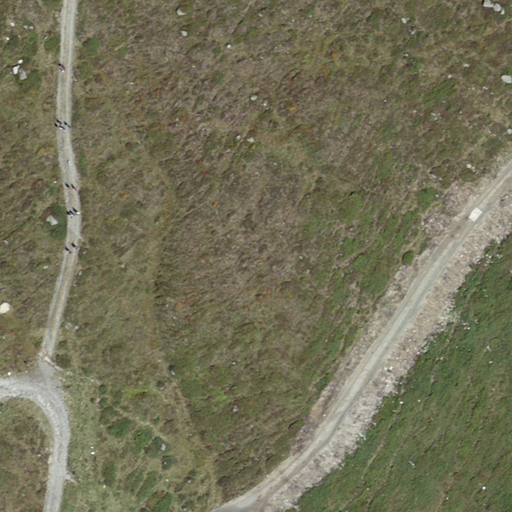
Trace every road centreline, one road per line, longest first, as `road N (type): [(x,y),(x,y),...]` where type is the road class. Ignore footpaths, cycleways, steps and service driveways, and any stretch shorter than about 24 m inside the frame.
road 1 (track): [(511,181),(308,463),(239,511)]
road 2 (track): [(50,410),(74,242),(58,125),(71,0)]
road 3 (track): [(57,511),(74,472),(73,442),(50,410),(0,423)]
